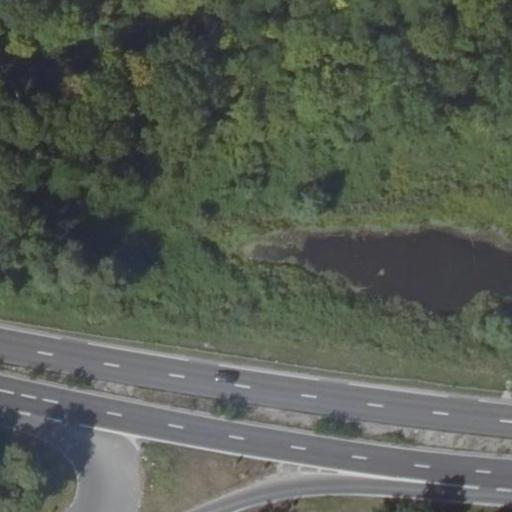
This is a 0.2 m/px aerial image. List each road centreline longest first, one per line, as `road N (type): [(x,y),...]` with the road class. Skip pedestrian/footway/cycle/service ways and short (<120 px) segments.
road 1 (trunk): [(0,388),(274,444),(511,473)]
road 2 (trunk): [(511,419),(317,397),(0,342)]
road 3 (trunk): [(216,511),(270,490),(316,484),(511,499)]
road 4 (trunk): [(0,418),(81,447),(104,483),(101,511)]
